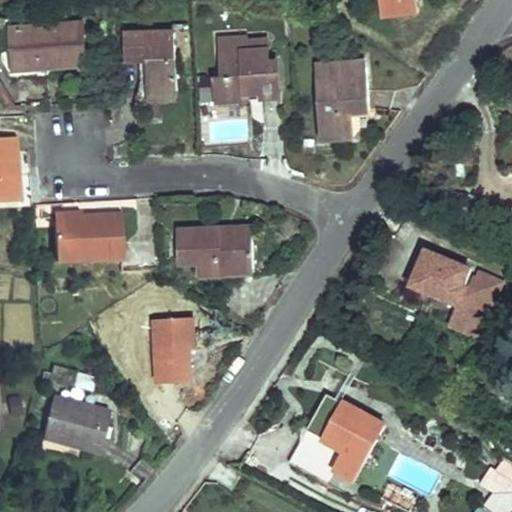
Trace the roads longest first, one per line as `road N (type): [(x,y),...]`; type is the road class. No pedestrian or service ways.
road 1 (residential): [(143,511),(349,221)]
road 2 (residential): [(77,154),(104,177),(249,186),(306,199),(349,221)]
road 3 (residential): [(349,221),(505,0)]
